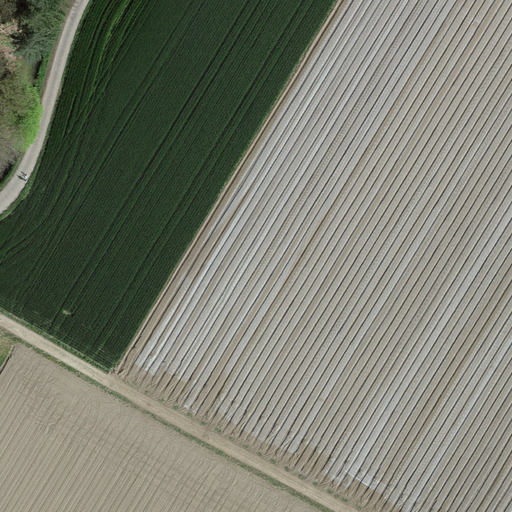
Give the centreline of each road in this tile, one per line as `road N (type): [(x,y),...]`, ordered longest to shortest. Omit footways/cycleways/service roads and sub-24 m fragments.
road 1 (track): [(345,511),(0,319)]
road 2 (unclassified): [(81,0),(36,145),(0,204)]
